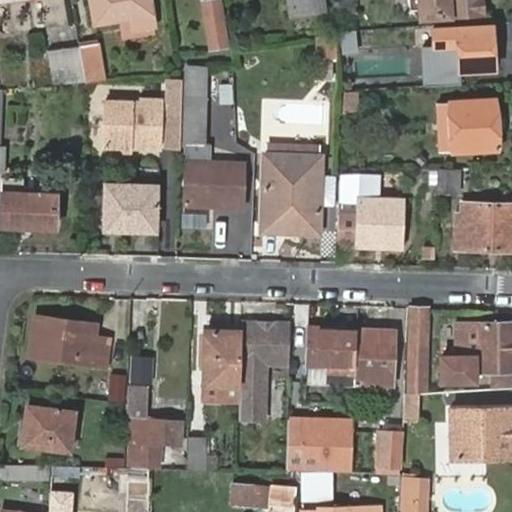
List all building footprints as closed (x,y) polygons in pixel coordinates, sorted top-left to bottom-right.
[(92,0),(96,23),(131,17),(133,26),(155,22),(151,0),(92,0)] [(290,0),(292,16),(323,11),(321,0),(290,0)] [(435,0),(437,18),(483,14),(481,0),(435,0)] [(207,5),(213,41),(226,39),(220,3),(207,5)] [(432,46),(411,47),(412,87),(449,86),(448,72),(493,70),(490,27),(431,29),(432,46)] [(99,43),(80,46),(85,80),(85,81),(106,80),(99,43)] [(80,46),(80,45),(62,48),(68,80),(85,80),(80,46)] [(184,204),(227,206),(227,163),(205,161),(208,67),(187,67),(185,153),(187,153),(184,204)] [(355,91),(342,91),(342,115),(356,115),(355,91)] [(105,100),(103,146),(160,148),(161,99),(141,98),(141,102),(105,100)] [(435,104),(438,151),(497,149),(494,101),(435,104)] [(319,231),(321,155),(266,154),(263,229),(319,231)] [(227,163),(227,206),(242,207),(243,164),(227,163)] [(424,190),(462,191),(462,169),(424,168),(424,190)] [(379,171),(339,173),(338,202),(357,203),(358,246),(400,246),(401,201),(378,200),(379,171)] [(106,184),(103,223),(115,223),(115,229),(154,231),(156,187),(106,184)] [(0,191),(0,224),(54,227),(55,193),(0,191)] [(511,203),(455,202),(455,247),(511,249),(511,203)] [(410,307),(408,393),(418,392),(420,344),(426,344),(427,307),(410,307)] [(33,316),(29,354),(104,365),(108,340),(93,337),(95,325),(33,316)] [(261,418),(264,362),(288,363),(290,323),(249,322),(249,327),(240,326),(239,332),(237,386),(236,417),(261,418)] [(511,325),(468,325),(468,358),(441,359),(440,382),(472,382),(472,374),(511,372),(511,325)] [(328,382),(355,383),(357,330),(308,328),(307,365),(329,366),(328,382)] [(357,330),(355,383),(392,384),(395,331),(357,330)] [(237,386),(239,332),(202,331),(200,384),(237,386)] [(329,366),(307,365),(307,381),(328,382),(329,366)] [(108,399),(125,399),(126,373),(109,372),(108,399)] [(355,383),(355,392),(392,393),(392,384),(355,383)] [(131,388),(130,408),(144,408),(145,387),(131,388)] [(407,396),(406,416),(416,416),(417,395),(407,396)] [(27,407),(22,443),(66,449),(71,412),(27,407)] [(511,407),(445,411),(447,458),(511,455),(511,407)] [(285,419),(282,469),(298,470),(331,470),(352,471),(354,421),(285,419)] [(130,421),(128,465),(148,465),(148,444),(180,445),(181,423),(130,421)] [(381,472),(400,471),(401,472),(403,432),(382,431),(381,472)] [(186,437),(185,468),(200,468),(200,437),(186,437)] [(105,458),(105,466),(125,466),(125,458),(105,458)] [(48,465),(20,464),(20,480),(47,479),(48,465)] [(51,465),(50,475),(98,476),(98,489),(147,490),(148,467),(125,466),(105,466),(51,465)] [(298,470),(297,498),(331,498),(331,470),(298,470)] [(78,511),(80,493),(55,492),(53,511),(78,511)] [(236,494),(235,506),(248,506),(250,495),(236,494)]
